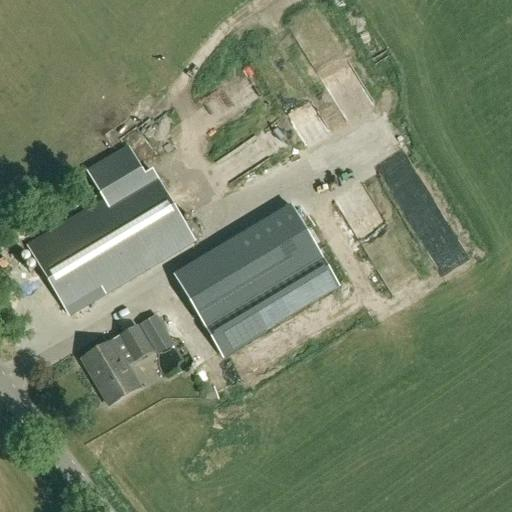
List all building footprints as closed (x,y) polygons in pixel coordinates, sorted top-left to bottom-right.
[(276,113),(287,131),(316,112),(305,94),(276,113)] [(172,131),(185,145),(199,132),(186,118),(172,131)] [(255,165),(272,155),(259,133),(242,143),(255,165)] [(70,317),(194,243),(152,173),(28,248),(70,317)] [(365,218),(389,206),(379,187),(356,198),(365,218)] [(266,331),(340,287),(313,242),(253,278),(255,281),(241,289),(219,252),(175,278),(224,359),(267,333),(266,331)] [(333,304),(285,323),(291,339),(339,320),(333,304)] [(143,319),(163,347),(178,337),(158,308),(143,319)] [(83,360),(110,407),(140,389),(127,366),(134,361),(135,363),(152,353),(138,328),(121,338),(128,349),(120,354),(113,342),(83,360)]
